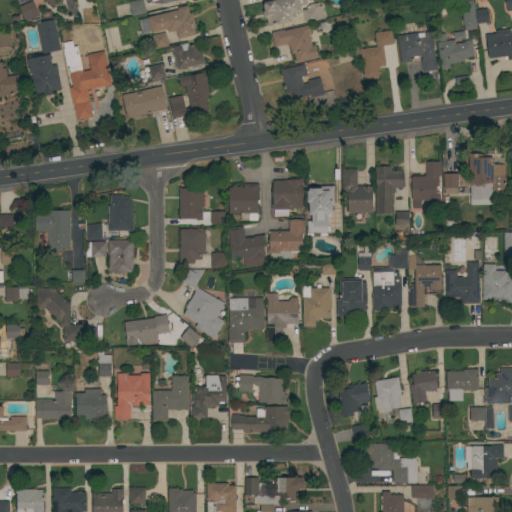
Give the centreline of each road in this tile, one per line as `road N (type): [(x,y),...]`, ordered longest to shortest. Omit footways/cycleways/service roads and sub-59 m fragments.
road 1 (tertiary): [(511,110),(0,181)]
road 2 (residential): [(322,454),(0,460)]
road 3 (residential): [(322,454),(309,389),(325,361),(416,344),(511,342)]
road 4 (residential): [(226,0),(259,145)]
road 5 (residential): [(154,159),(157,265),(147,291)]
